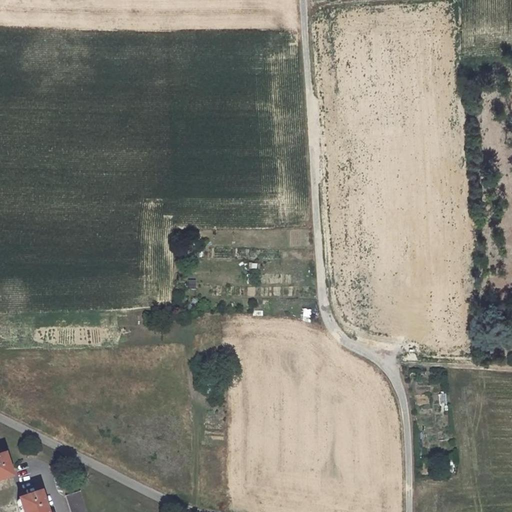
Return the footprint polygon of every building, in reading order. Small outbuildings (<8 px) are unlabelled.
[(460,299),(458,263),(433,265),(434,282),(435,282),(436,293),(447,292),(448,300),(460,299)] [(401,321),(408,319),(405,309),(398,311),(401,321)] [(436,353),(466,351),(464,317),(434,320),(436,353)] [(2,458),(0,458),(0,481),(8,478),(2,458)] [(86,511),(80,492),(65,496),(70,511),(86,511)] [(18,502),(20,511),(42,511),(38,496),(18,502)]
